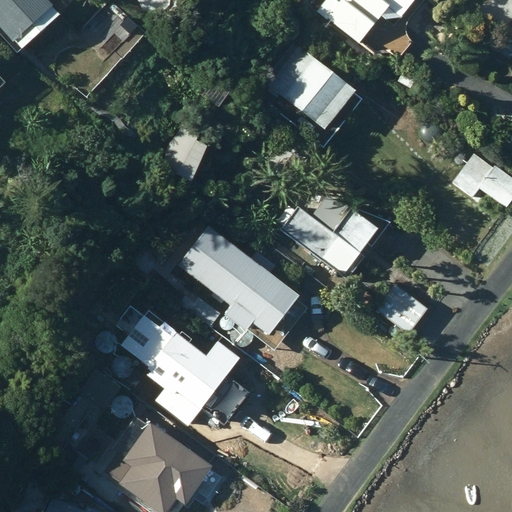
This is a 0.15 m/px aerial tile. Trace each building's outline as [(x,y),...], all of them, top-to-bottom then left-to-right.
[(61,4),(56,0),(0,0),(0,18),(28,48),(32,44),(34,46),(67,14),(58,6),(61,4)] [(109,41),(133,14),(117,0),(93,27),(109,41)] [(330,0),(323,9),(368,42),(388,14),(396,19),(410,17),(423,0),(330,0)] [(511,57),(511,42),(497,27),(483,39),(506,63),(511,57)] [(334,129),(365,89),(300,37),(268,77),(334,129)] [(0,124),(19,104),(1,86),(9,79),(2,71),(4,69),(0,65),(0,124)] [(401,80),(414,88),(420,77),(408,70),(401,80)] [(202,143),(180,131),(159,166),(181,179),(202,143)] [(511,204),(511,174),(496,163),(477,188),(507,211),(511,204)] [(286,228),(352,279),(390,229),(361,207),(342,233),(303,204),(286,228)] [(233,312),(251,327),(258,320),(260,322),(291,283),(275,270),(280,265),(261,250),(257,255),(233,236),(227,243),(212,231),(187,262),(203,274),(202,275),(239,304),(233,312)] [(167,278),(177,286),(183,279),(173,270),(167,278)] [(433,309),(399,282),(379,308),(413,335),(433,309)] [(161,399),(193,426),(247,359),(223,340),(212,354),(182,330),(176,336),(165,327),(143,355),(158,367),(152,374),(170,388),(161,399)] [(110,409),(124,386),(104,374),(90,397),(110,409)] [(186,511),(219,466),(157,422),(146,437),(131,427),(117,448),(120,450),(106,470),(73,447),(59,467),(112,505),(127,485),(165,511),(186,511)] [(50,511),(91,511),(57,497),(50,511)]
